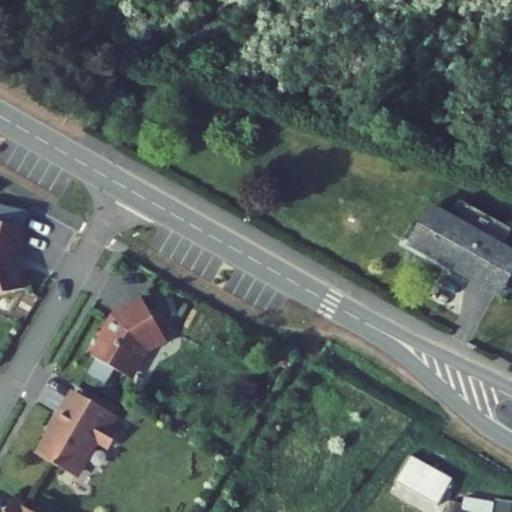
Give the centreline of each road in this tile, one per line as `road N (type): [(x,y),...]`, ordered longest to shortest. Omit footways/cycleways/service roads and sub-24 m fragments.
road 1 (residential): [(129,187),(370,328)]
road 2 (residential): [(0,408),(129,187)]
road 3 (residential): [(370,328),(511,442)]
road 4 (residential): [(511,389),(370,328)]
road 5 (residential): [(0,112),(129,187)]
